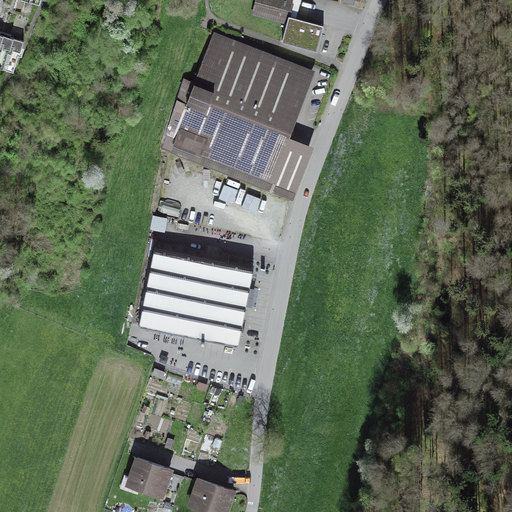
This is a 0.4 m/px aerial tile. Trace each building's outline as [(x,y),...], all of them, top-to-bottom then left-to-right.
[(305,3),(295,0),(258,0),(254,16),(289,25),(285,42),(320,52),(327,26),(301,19),(305,3)] [(215,34),(192,94),(292,132),(315,72),(215,34)] [(22,39),(8,35),(0,61),(0,67),(13,71),(22,39)] [(187,100),(193,84),(184,81),(178,97),(187,100)] [(288,142),(292,132),(192,94),(168,157),(285,202),(305,149),(288,142)] [(259,196),(244,193),(245,188),(223,183),(220,199),(257,207),(259,196)] [(152,227),(165,229),(167,217),(154,214),(152,227)] [(252,274),(158,255),(144,325),(238,344),(252,274)] [(174,469),(135,455),(125,483),(165,497),(174,469)] [(229,511),(237,492),(198,477),(187,504),(207,511),(229,511)]
